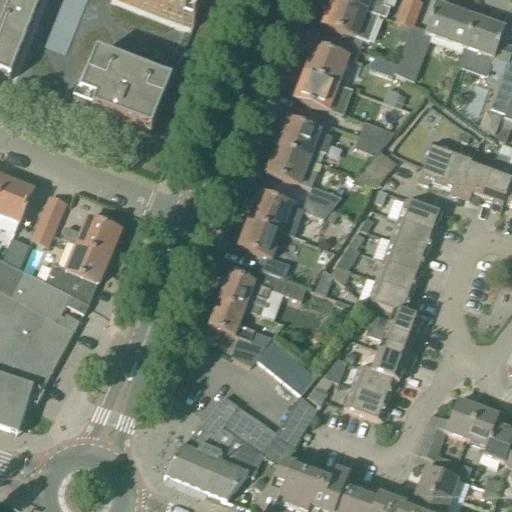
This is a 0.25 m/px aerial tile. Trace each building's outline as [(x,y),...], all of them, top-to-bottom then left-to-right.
[(0,0),(0,80),(9,84),(75,110),(103,121),(121,128),(150,139),(170,88),(192,32),(205,1),(203,0),(0,0)] [(332,0),(332,3),(378,20),(384,23),(388,13),(382,10),(385,0),(332,0)] [(410,33),(411,30),(420,8),(405,2),(395,27),(410,33)] [(323,30),(356,43),(367,47),(378,20),(332,3),(321,32),(322,32),(323,30)] [(463,53),(474,23),(434,9),(424,39),(463,53)] [(491,64),(505,69),(489,113),(504,119),(511,97),(511,57),(511,53),(511,52),(498,48),(503,34),(474,23),(463,53),(457,68),(485,79),(491,64)] [(304,77),(338,90),(348,63),(315,51),(316,49),(315,48),(304,77)] [(418,56),(403,51),(393,79),(407,85),(418,56)] [(338,90),(304,77),(293,106),(294,106),(295,104),(328,117),(338,90)] [(511,97),(504,119),(506,120),(502,130),(509,133),(509,132),(511,133),(511,97)] [(330,141),(320,137),(287,125),(288,123),(287,122),(276,151),(310,164),(314,166),(318,155),(324,158),(330,141)] [(358,140),(384,150),(393,138),(363,127),(358,140)] [(501,152),(509,133),(502,130),(494,150),(501,152)] [(460,131),(456,142),(457,143),(456,144),(466,148),(469,139),(460,134),(461,132),(460,131)] [(429,187),(439,190),(451,155),(431,147),(417,187),(427,190),(429,187)] [(267,178),(312,195),(312,193),(317,179),(306,175),(310,164),(276,151),(265,180),(266,180),(267,178)] [(459,202),(471,169),(473,163),(451,155),(439,190),(450,194),(448,198),(459,202)] [(371,166),(387,178),(394,169),(378,156),(375,161),(371,166)] [(511,180),(511,168),(507,167),(508,164),(497,159),(494,167),(491,176),(490,176),(481,203),(491,206),(489,213),(499,217),(502,207),(511,180)] [(481,203),(490,176),(491,176),(494,167),(485,164),(482,173),(471,169),(459,202),(468,205),(470,199),(481,203)] [(364,174),(356,184),(374,194),(380,186),(364,174)] [(511,214),(511,180),(502,207),(511,210),(511,212),(511,214)] [(34,196),(5,184),(0,196),(0,220),(18,228),(31,197),(33,197),(34,196)] [(342,205),(312,193),(312,195),(308,206),(333,215),(342,205)] [(378,194),(373,207),(381,210),(386,197),(378,194)] [(294,243),(304,218),(304,216),(259,199),(260,197),(259,196),(248,226),(282,239),(294,243)] [(52,238),(57,227),(64,209),(49,203),(37,232),(52,238)] [(396,226),(436,241),(440,230),(436,229),(440,218),(404,205),(396,226)] [(308,206),(304,216),(304,218),(324,226),(333,215),(308,206)] [(77,249),(109,262),(120,234),(119,234),(118,236),(116,235),(117,231),(106,226),(104,230),(89,224),(90,221),(88,221),(88,223),(81,239),(65,232),(61,243),(77,249)] [(282,239),(248,226),(237,254),(238,254),(239,252),(263,261),(257,276),(282,285),(287,271),(271,265),(282,239)] [(389,246),(425,259),(429,249),(433,250),(436,241),(396,226),(389,246)] [(52,238),(37,232),(32,246),(46,252),(52,238)] [(362,243),(355,239),(346,253),(354,256),(362,243)] [(2,265),(18,274),(29,251),(11,243),(2,265)] [(382,266),(421,281),(425,271),(422,269),(425,259),(389,246),(382,266)] [(109,262),(77,249),(65,275),(51,270),(43,288),(70,301),(84,308),(93,287),(96,288),(95,291),(96,291),(109,262)] [(346,253),(334,272),(349,277),(349,276),(346,275),(358,257),(354,256),(346,253)] [(0,434),(17,440),(28,406),(37,409),(44,397),(41,395),(79,327),(65,319),(63,323),(60,321),(66,311),(70,301),(43,288),(24,278),(23,279),(0,266),(0,434)] [(375,287),(410,300),(414,289),(418,290),(421,281),(382,266),(375,287)] [(349,277),(334,272),(329,280),(342,291),(349,277)] [(227,279),(218,304),(244,314),(244,315),(256,319),(262,304),(266,306),(270,295),(300,306),(304,294),(282,285),(257,276),(252,289),(227,279)] [(393,316),(407,321),(410,311),(407,310),(410,300),(375,287),(368,307),(393,316)] [(88,311),(84,308),(70,301),(66,311),(83,320),(88,311)] [(248,371),(254,364),(264,352),(250,347),(254,337),(238,331),(244,315),(244,314),(218,304),(208,331),(238,343),(230,361),(248,371)] [(407,321),(393,316),(389,327),(378,323),(374,332),(412,347),(416,336),(423,338),(426,328),(407,321)] [(378,357),(411,369),(415,359),(408,357),(412,347),(374,332),(369,330),(365,340),(382,346),(378,357)] [(254,364),(264,371),(279,352),(270,345),(264,352),(254,364)] [(288,360),(279,352),(264,371),(272,379),(288,360)] [(358,372),(397,387),(401,376),(408,379),(411,369),(378,357),(374,367),(362,362),(358,372)] [(297,367),(288,360),(272,379),(281,386),(297,367)] [(306,374),(297,367),(281,386),(290,394),(306,374)] [(329,372),(322,382),(322,383),(332,386),(333,386),(337,375),(329,372)] [(350,393),(386,406),(390,395),(394,397),(397,387),(358,372),(350,393)] [(306,374),(290,394),(299,401),(315,381),(306,374)] [(343,413),(381,427),(382,428),(386,418),(382,416),(386,406),(350,393),(343,413)] [(299,402),(293,412),(310,425),(316,416),(299,402)] [(222,403),(191,441),(183,451),(182,451),(164,482),(207,499),(234,441),(261,460),(274,441),(275,439),(222,403)] [(456,405),(444,438),(464,445),(476,413),(456,405)] [(304,435),(310,425),(293,412),(287,421),(304,435)] [(476,413),(464,445),(485,452),(495,428),(497,421),(476,413)] [(287,421),(281,430),(299,444),(304,435),(287,421)] [(507,472),(511,462),(511,434),(495,428),(485,452),(482,460),(479,468),(495,474),(498,466),(502,468),(507,472)] [(275,439),(293,454),(299,444),(281,430),(275,439)] [(261,460),(263,462),(279,473),(283,467),(284,468),(293,454),(275,439),(274,441),(261,460)] [(234,441),(207,499),(225,506),(246,482),(252,485),(263,462),(261,460),(234,441)] [(435,461),(433,466),(432,469),(452,476),(455,468),(435,461)] [(404,511),(402,511),(401,511),(391,508),(394,498),(384,495),(381,503),(377,502),(345,490),(348,480),(334,475),(301,464),(297,472),(284,468),(283,467),(279,473),(266,494),(251,511),(404,511)] [(470,473),(455,468),(452,476),(467,481),(470,473)] [(417,493),(449,506),(457,485),(424,473),(417,493)] [(459,511),(460,511),(449,507),(449,506),(417,493),(409,511),(459,511)] [(391,508),(401,511),(402,511),(405,502),(394,498),(391,508)]
